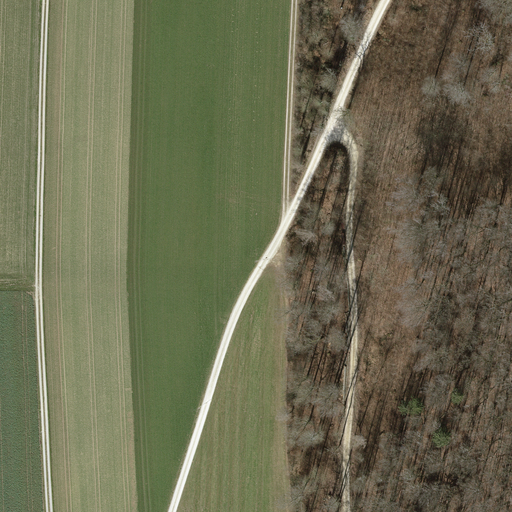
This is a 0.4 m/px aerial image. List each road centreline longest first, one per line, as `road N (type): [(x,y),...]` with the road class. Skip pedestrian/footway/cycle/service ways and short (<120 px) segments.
road 1 (track): [(386,0),(239,309),(173,511)]
road 2 (track): [(51,511),(38,285),(46,0)]
road 3 (track): [(332,125),(353,152),(350,511)]
road 4 (track): [(295,0),(285,220)]
